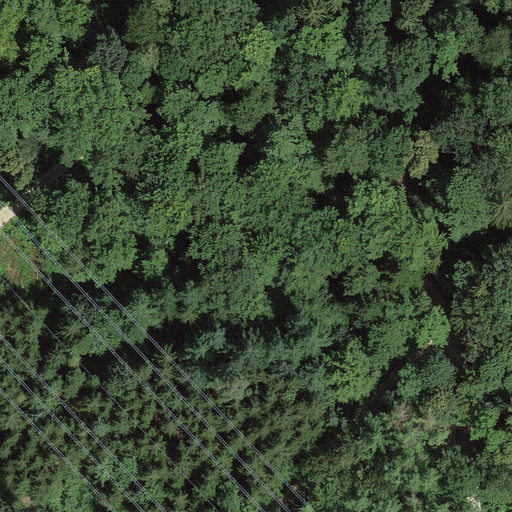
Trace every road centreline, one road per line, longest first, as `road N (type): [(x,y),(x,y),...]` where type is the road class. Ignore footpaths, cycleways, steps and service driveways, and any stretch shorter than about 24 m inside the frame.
road 1 (track): [(275,19),(278,85),(303,164),(433,293),(458,365),(474,511)]
road 2 (track): [(275,19),(158,80),(0,215)]
road 3 (track): [(278,511),(442,331)]
